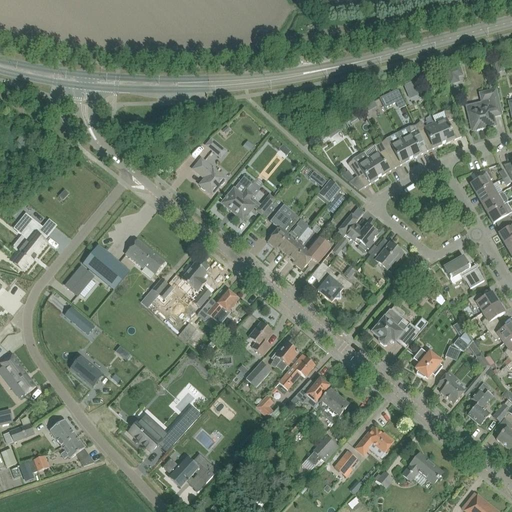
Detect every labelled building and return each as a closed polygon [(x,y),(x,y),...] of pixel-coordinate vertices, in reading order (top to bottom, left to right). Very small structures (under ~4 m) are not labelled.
[(494,60),(496,69),(503,68),(501,59),(494,60)] [(446,71),(450,84),(459,81),(458,77),(462,76),(460,67),(446,71)] [(402,86),(407,98),(420,93),(414,80),(402,86)] [(398,90),(379,99),(384,108),(396,103),(393,98),(400,95),(398,90)] [(479,111),(468,114),(470,123),(472,130),(472,131),(473,131),(475,130),(476,130),(476,131),(486,129),(486,128),(492,127),(490,118),(493,117),(502,115),(497,90),(480,94),(483,107),(478,108),(479,111)] [(445,119),(435,123),(441,139),(444,144),(445,143),(446,144),(450,142),(449,141),(454,139),(454,141),(461,138),(451,111),(444,112),(445,119)] [(420,122),(415,126),(427,152),(434,149),(433,148),(437,146),(438,147),(442,146),(442,145),(444,144),(441,139),(435,123),(425,127),(420,122)] [(402,130),(397,133),(400,139),(411,159),(412,158),(413,159),(417,157),(416,156),(420,153),(421,155),(427,152),(415,126),(409,127),(410,134),(406,136),(402,130)] [(227,127),(222,131),(225,135),(230,130),(227,127)] [(386,139),(381,144),(395,169),(401,165),(401,164),(405,162),(406,163),(410,161),(409,160),(411,159),(400,139),(390,144),(386,139)] [(206,147),(212,152),(218,145),(212,140),(211,140),(206,145),(207,146),(206,147)] [(376,151),(366,157),(379,177),(381,176),(382,177),(385,175),(384,173),(388,171),(389,172),(395,169),(381,144),(375,146),(376,151)] [(212,152),(217,156),(223,149),(218,145),(212,152)] [(353,159),(348,165),(357,177),(364,188),(371,184),(370,183),(373,180),(374,182),(378,179),(378,178),(379,177),(366,157),(357,162),(353,159)] [(210,167),(201,159),(192,170),(202,177),(203,176),(205,178),(199,186),(200,187),(200,188),(203,191),(205,191),(212,196),(220,186),(222,186),(225,183),(224,181),(226,179),(213,169),(212,170),(210,167)] [(470,184),(476,195),(491,186),(488,180),(492,178),(488,169),(474,174),(477,180),(470,184)] [(322,179),(318,185),(321,188),(326,182),(322,179)] [(328,203),(340,189),(330,181),(318,194),(328,203)] [(221,204),(243,222),(254,208),(256,211),(255,212),(262,217),(275,200),(269,195),(261,205),(252,198),(254,196),(246,190),(245,192),(237,185),(221,204)] [(476,195),(482,204),(497,196),(491,186),(476,195)] [(59,197),(63,201),(69,195),(65,190),(59,197)] [(487,214),(502,206),(508,203),(507,201),(507,200),(504,194),(503,195),(502,193),(497,196),(482,204),(487,214)] [(330,205),(336,209),(345,199),(339,194),(330,205)] [(502,206),(487,214),(493,225),(508,216),(508,215),(511,212),(511,211),(509,206),(504,209),(502,206)] [(279,229),(267,243),(277,250),(278,248),(288,236),(286,234),(299,218),(295,214),(289,221),(279,212),(270,222),(273,224),(273,225),(276,228),(276,227),(279,229)] [(17,253),(11,261),(24,272),(47,244),(44,242),(37,236),(43,228),(26,214),(19,222),(14,229),(17,232),(17,233),(22,236),(27,241),(19,252),(18,252),(17,253)] [(340,232),(338,234),(342,238),(357,220),(351,215),(338,230),(340,232)] [(286,255),(306,231),(308,229),(299,222),(288,236),(278,248),(286,255)] [(372,242),(378,235),(375,233),(376,230),(371,227),(369,228),(367,226),(362,232),(354,226),(346,236),(359,247),(365,252),(367,249),(368,250),(373,243),(372,242)] [(511,226),(498,234),(504,244),(511,239),(511,226)] [(286,255),(294,261),(295,262),(305,250),(301,247),(313,233),(308,229),(306,231),(286,255)] [(295,262),(294,261),(293,263),(302,271),(312,259),(317,264),(331,248),(317,237),(306,250),(305,250),(295,262)] [(341,251),(348,242),(343,239),(336,247),(341,251)] [(142,269),(144,267),(155,275),(165,264),(137,241),(125,255),(142,269)] [(398,251),(399,250),(395,247),(394,248),(390,244),(383,252),(377,247),(366,260),(375,267),(378,264),(387,271),(388,271),(389,270),(395,262),(396,263),(403,255),(398,251)] [(98,246),(83,265),(114,291),(129,272),(98,246)] [(443,269),(450,280),(460,275),(471,289),(484,282),(477,269),(471,272),(470,269),(463,258),(458,261),(457,259),(456,259),(449,264),(449,265),(450,265),(443,269)] [(181,281),(197,296),(192,302),(199,308),(211,294),(205,289),(204,289),(202,288),(206,283),(202,279),(207,274),(195,264),(181,281)] [(81,267),(65,287),(78,297),(94,278),(81,267)] [(318,279),(317,281),(318,282),(323,286),(321,289),(320,289),(317,292),(330,302),(331,303),(334,300),(341,299),(340,293),(343,289),(349,282),(339,275),(336,278),(332,275),(334,273),(328,268),(318,279)] [(343,275),(348,279),(354,272),(349,268),(343,275)] [(411,281),(414,284),(415,286),(421,281),(417,276),(411,281)] [(161,279),(152,290),(159,296),(168,285),(161,279)] [(159,296),(156,299),(164,305),(164,304),(166,302),(167,302),(166,302),(173,294),(172,293),(174,290),(168,285),(159,296)] [(200,319),(203,321),(209,318),(217,325),(238,300),(227,291),(215,306),(209,301),(197,315),(201,318),(200,319)] [(479,308),(482,314),(498,303),(492,293),(483,298),(480,293),(467,300),(474,310),(479,308)] [(482,323),(488,332),(500,324),(496,319),(505,314),(498,303),(482,314),(485,319),(482,322),(482,323)] [(71,308),(65,316),(88,335),(94,328),(71,308)] [(407,327),(401,322),(403,320),(391,310),(389,311),(384,317),(384,319),(378,326),(376,327),(377,328),(372,333),(380,340),(379,341),(380,343),(384,347),(386,347),(391,341),(394,344),(396,342),(406,350),(427,324),(422,320),(414,328),(410,324),(407,327)] [(500,339),(503,344),(511,337),(511,323),(503,329),(500,324),(488,332),(495,341),(500,339)] [(249,339),(256,344),(252,349),(262,357),(270,347),(265,343),(273,333),(261,324),(249,339)] [(469,346),(469,347),(473,342),(462,327),(462,326),(456,333),(460,337),(453,345),(463,353),(464,352),(466,349),(467,349),(469,346)] [(184,330),(178,337),(186,344),(192,337),(191,336),(184,330)] [(57,359),(74,343),(65,334),(48,350),(57,359)] [(509,359),(511,362),(511,361),(511,337),(503,344),(507,349),(504,353),(509,359)] [(473,342),(469,347),(476,356),(475,356),(476,358),(475,360),(479,365),(480,364),(483,368),(466,389),(457,382),(458,381),(448,373),(437,387),(442,391),(440,394),(454,405),(463,394),(466,396),(485,374),(488,369),(490,367),(481,352),(480,353),(473,342)] [(287,367),(298,353),(296,352),(296,351),(294,349),(292,349),(287,344),(280,352),(278,351),(271,359),(273,361),(270,365),(274,369),(276,367),(281,362),(287,367)] [(418,372),(416,374),(424,379),(425,378),(427,380),(433,373),(436,376),(442,367),(439,365),(441,363),(429,353),(426,357),(420,351),(414,358),(421,363),(415,370),(418,372)] [(12,356),(1,364),(3,367),(8,373),(3,377),(8,384),(19,399),(24,395),(25,396),(36,387),(12,356)] [(279,384),(287,391),(300,375),(304,379),(315,366),(303,356),(279,384)] [(70,369),(70,370),(92,389),(93,388),(92,387),(96,384),(99,380),(102,376),(103,377),(103,376),(87,363),(87,364),(84,367),(77,362),(74,365),(74,366),(71,369),(70,369)] [(261,362),(246,379),(255,388),(271,371),(261,362)] [(488,369),(485,374),(490,378),(494,374),(488,369)] [(295,398),(291,402),(293,404),(296,404),(298,401),(299,402),(300,402),(300,403),(301,403),(302,403),(302,404),(303,404),(304,404),(305,404),(306,404),(307,404),(308,404),(314,409),(317,406),(330,390),(328,389),(329,387),(320,379),(315,385),(310,381),(303,389),(295,398)] [(502,380),(500,382),(505,389),(507,390),(508,391),(511,388),(506,385),(502,380)] [(467,417),(480,427),(490,415),(484,410),(494,398),(491,395),(487,393),(490,389),(484,384),(471,400),(475,403),(469,409),(472,411),(467,417)] [(113,396),(117,401),(125,395),(121,390),(113,396)] [(315,412),(311,417),(316,421),(320,415),(333,425),(339,417),(349,405),(330,390),(317,406),(314,409),(313,410),(315,412)] [(502,396),(511,404),(511,394),(508,391),(507,390),(502,396)] [(268,408),(273,403),(266,397),(255,408),(271,423),(277,417),(275,414),(268,408)] [(508,413),(510,410),(503,404),(493,417),(499,423),(508,413)] [(192,407),(189,411),(191,412),(190,413),(193,415),(194,414),(199,418),(201,416),(192,407)] [(137,419),(126,431),(129,434),(136,440),(136,441),(138,443),(139,443),(143,447),(142,447),(143,448),(143,447),(145,449),(145,450),(146,449),(151,453),(156,447),(164,438),(173,446),(184,434),(178,428),(177,428),(175,426),(167,434),(164,431),(164,432),(153,422),(148,427),(148,428),(147,427),(140,421),(137,419)] [(496,440),(510,451),(511,448),(511,433),(510,431),(511,428),(511,426),(504,420),(495,432),(500,436),(496,440)] [(50,431),(62,448),(66,444),(70,442),(69,440),(75,436),(64,421),(50,431)] [(10,433),(3,435),(7,445),(14,442),(14,443),(34,435),(30,425),(10,432),(10,433)] [(373,428),(355,450),(363,456),(369,449),(382,459),(386,455),(384,453),(394,442),(393,442),(386,436),(385,437),(373,428)] [(66,444),(62,448),(65,452),(60,455),(64,460),(68,457),(70,459),(85,449),(75,436),(69,440),(70,442),(66,444)] [(326,436),(313,452),(314,453),(304,466),(310,472),(321,459),(325,463),(339,447),(326,436)] [(1,454),(7,467),(15,464),(10,450),(1,454)] [(334,468),(346,478),(359,462),(347,452),(334,468)] [(402,475),(410,482),(418,473),(433,486),(442,474),(419,455),(402,475)] [(79,463),(83,468),(94,464),(89,456),(79,463)] [(33,461),(20,466),(26,483),(34,480),(32,474),(37,472),(48,468),(44,457),(33,461)] [(170,460),(162,469),(171,476),(169,478),(168,479),(180,489),(180,490),(195,474),(206,484),(217,472),(217,471),(217,472),(211,466),(206,471),(200,466),(195,461),(192,463),(187,458),(183,462),(184,462),(179,467),(170,460)] [(246,472),(253,478),(260,470),(253,464),(246,472)] [(377,481),(386,488),(393,480),(384,473),(377,481)] [(496,511),(475,495),(462,510),(464,511),(496,511)] [(356,498),(348,505),(353,511),(354,510),(355,511),(359,508),(358,507),(361,504),(356,498)]
